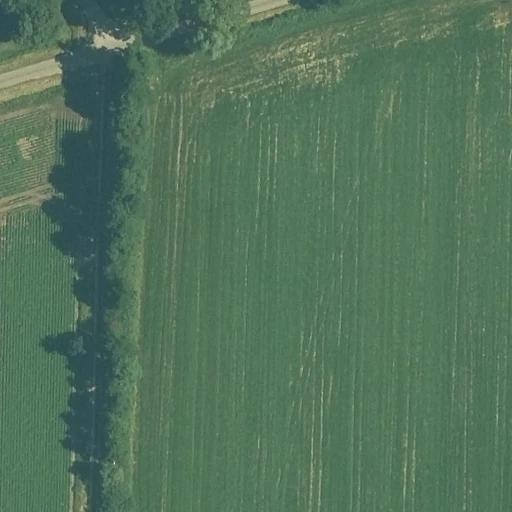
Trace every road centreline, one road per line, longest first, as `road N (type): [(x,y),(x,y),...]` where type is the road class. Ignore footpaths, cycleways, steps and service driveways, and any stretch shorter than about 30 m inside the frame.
road 1 (track): [(90,511),(113,39)]
road 2 (unclassified): [(237,0),(113,39)]
